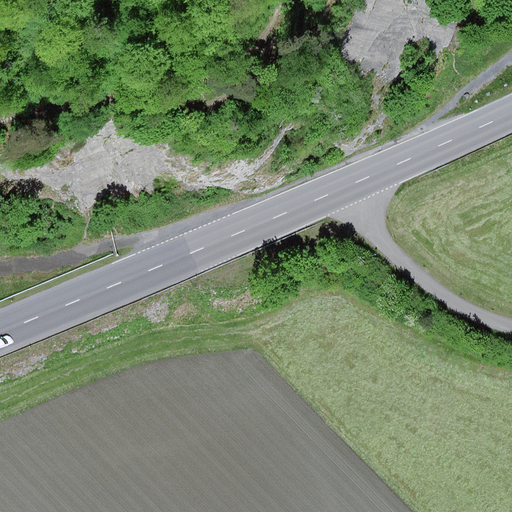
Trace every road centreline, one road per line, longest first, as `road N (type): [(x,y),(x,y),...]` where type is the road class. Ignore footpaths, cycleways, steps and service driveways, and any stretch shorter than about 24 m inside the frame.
road 1 (primary): [(0,333),(511,111)]
road 2 (track): [(0,121),(121,96),(203,106),(231,95),(275,19)]
road 3 (track): [(351,185),(392,252),(464,309),(511,327)]
road 4 (track): [(0,264),(149,243)]
